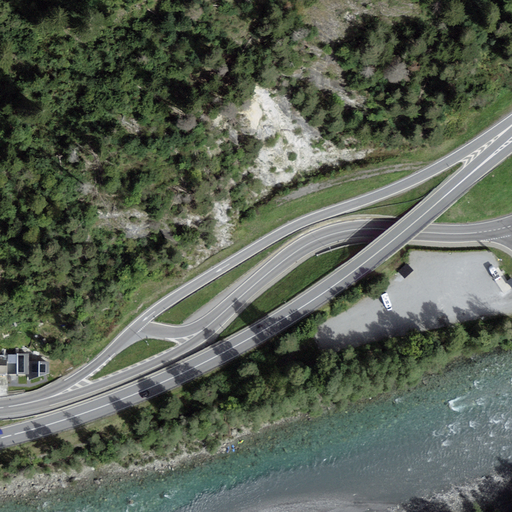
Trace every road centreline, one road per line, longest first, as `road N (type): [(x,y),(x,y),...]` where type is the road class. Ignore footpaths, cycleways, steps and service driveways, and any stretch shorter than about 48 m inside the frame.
road 1 (primary): [(511,140),(382,250),(263,330),(132,395),(0,438)]
road 2 (secondary): [(511,120),(403,185),(275,235),(129,332)]
road 3 (secondary): [(215,320),(286,257),(322,237),(511,225)]
road 4 (secondary): [(0,409),(37,405),(164,360),(215,320)]
road 5 (secondary): [(129,332),(52,392),(0,405)]
